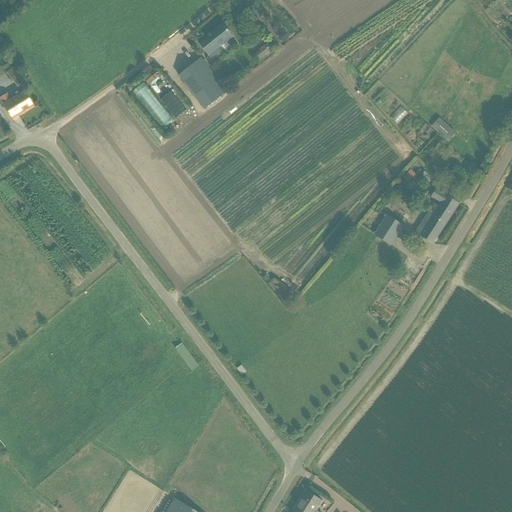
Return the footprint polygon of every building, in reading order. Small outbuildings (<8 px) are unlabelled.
[(198,42),(204,50),(212,60),(221,53),(218,49),(233,37),(222,24),(198,42)] [(265,46),(259,50),(260,51),(266,58),(271,53),(265,46)] [(179,76),(185,84),(205,109),(227,91),(207,66),(201,58),(179,76)] [(147,81),(158,73),(153,66),(142,74),(147,81)] [(19,90),(25,85),(13,67),(6,73),(19,90)] [(162,122),(171,114),(138,77),(129,86),(162,122)] [(232,77),(227,81),(231,86),(236,82),(232,77)] [(173,112),(184,102),(167,84),(156,94),(173,112)] [(0,99),(3,105),(7,111),(12,119),(34,105),(29,97),(25,91),(11,100),(7,94),(0,98),(0,99)] [(431,127),(443,138),(451,129),(439,118),(431,127)] [(411,170),(403,178),(408,183),(415,175),(411,170)] [(459,204),(451,198),(436,189),(432,196),(441,202),(434,214),(429,211),(415,233),(424,239),(433,244),(459,204)] [(404,211),(398,221),(406,227),(413,218),(404,211)] [(387,215),(374,235),(391,246),(404,226),(387,215)] [(375,268),(387,253),(367,238),(356,254),(375,268)] [(191,370),(198,365),(182,343),(175,348),(191,370)] [(246,367),(241,370),(245,377),(250,374),(246,367)] [(293,510),(296,511),(315,511),(323,501),(314,495),(306,490),(293,510)] [(165,511),(195,511),(174,498),(165,511)]
